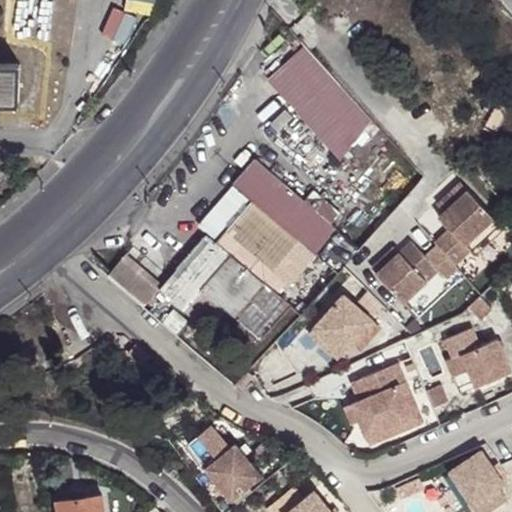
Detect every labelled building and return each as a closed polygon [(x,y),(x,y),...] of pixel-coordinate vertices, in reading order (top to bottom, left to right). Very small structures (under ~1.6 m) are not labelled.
[(345,93),(311,55),(284,75),(319,121),(341,110),(345,93)] [(0,102),(20,103),(20,66),(0,64),(0,102)] [(304,200),(298,195),(256,158),(233,184),(253,201),(227,229),(276,272),(301,244),(302,243),(317,257),(337,234),(340,231),(331,224),(341,212),(314,189),(304,200)] [(442,216),(449,224),(473,204),(467,196),(442,216)] [(454,242),(438,254),(441,257),(458,278),(472,266),(474,264),(468,258),(498,234),(473,204),(449,224),(443,229),(454,242)] [(231,254),(207,233),(166,280),(157,290),(207,336),(230,311),(262,340),(291,307),(276,294),(254,274),(231,254)] [(317,257),(302,243),(301,244),(321,262),(342,239),(337,234),(317,257)] [(498,234),(468,258),(474,264),(472,266),(477,272),(508,246),(498,234)] [(132,249),(122,259),(157,290),(166,280),(132,249)] [(458,278),(441,257),(428,267),(415,252),(402,263),(379,282),(404,313),(440,282),(448,291),(460,280),(458,278)] [(374,276),(379,282),(402,263),(397,257),(374,276)] [(122,259),(109,276),(144,307),(157,290),(122,259)] [(260,267),(254,274),(276,294),(282,287),(260,267)] [(344,304),(307,342),(323,357),(329,352),(341,363),(372,331),(344,304)] [(452,346),(460,364),(470,360),(485,393),(511,380),(511,360),(505,344),(488,352),(479,334),(452,346)] [(151,359),(137,346),(129,354),(143,367),(151,359)] [(329,352),(323,357),(335,369),(341,363),(329,352)] [(460,364),(454,367),(468,400),(485,393),(470,360),(460,364)] [(404,369),(358,390),(365,408),(359,411),(366,427),(373,443),(418,423),(405,392),(412,389),(404,369)] [(418,423),(373,443),(376,451),(429,429),(412,389),(405,392),(418,423)] [(445,392),(432,397),(439,413),(452,407),(445,392)] [(366,427),(359,411),(351,414),(358,430),(366,427)] [(230,450),(211,428),(188,446),(207,469),(205,469),(231,501),(261,478),(235,446),(230,450)] [(488,454),(457,477),(482,511),(505,511),(511,507),(511,501),(506,493),(511,487),(488,454)] [(300,487),(275,507),(278,511),(335,511),(319,492),(309,499),(300,487)] [(71,501),(87,499),(85,491),(70,492),(71,501)] [(71,501),(58,503),(59,511),(104,511),(102,497),(87,499),(71,501)]
